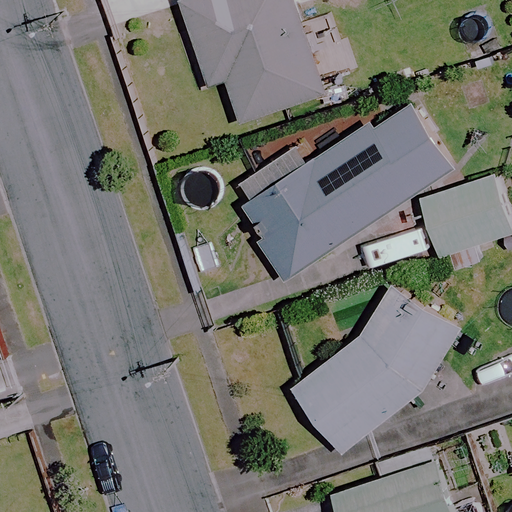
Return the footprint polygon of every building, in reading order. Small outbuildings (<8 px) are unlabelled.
[(329,93),(298,0),(189,0),(187,1),(215,85),(231,80),(245,121),(329,93)] [(460,165),(414,98),(315,164),(306,150),(243,192),(279,245),(270,251),(290,279),(460,165)] [(511,232),(511,202),(502,172),(425,199),(451,274),(478,264),(472,247),(511,232)] [(428,390),(467,324),(399,282),(294,385),(351,453),(428,390)] [(465,511),(444,448),(340,481),(350,511),(465,511)]
